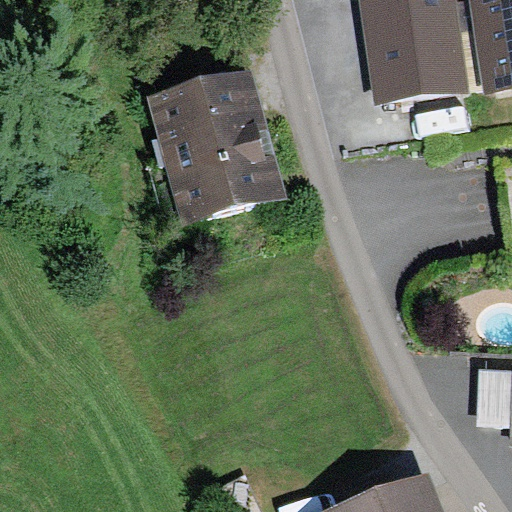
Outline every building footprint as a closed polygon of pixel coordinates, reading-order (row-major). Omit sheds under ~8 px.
[(456,0),(358,0),(375,115),(471,100),(456,0)] [(511,0),(494,0),(472,3),(484,98),(511,94),(511,0)] [(248,83),(154,111),(188,232),(284,206),(268,150),(248,83)] [(511,378),(482,377),(479,432),(509,433),(509,452),(511,452),(511,378)] [(438,511),(429,485),(355,511),(438,511)]
